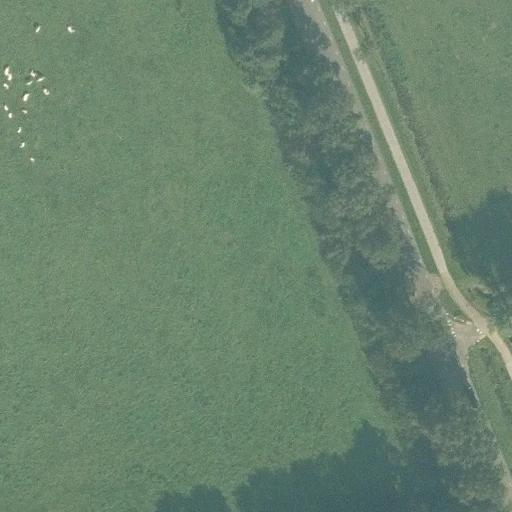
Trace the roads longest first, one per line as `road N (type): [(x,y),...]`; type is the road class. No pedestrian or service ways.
road 1 (tertiary): [(442,347),(292,0)]
road 2 (tertiary): [(509,511),(442,347)]
